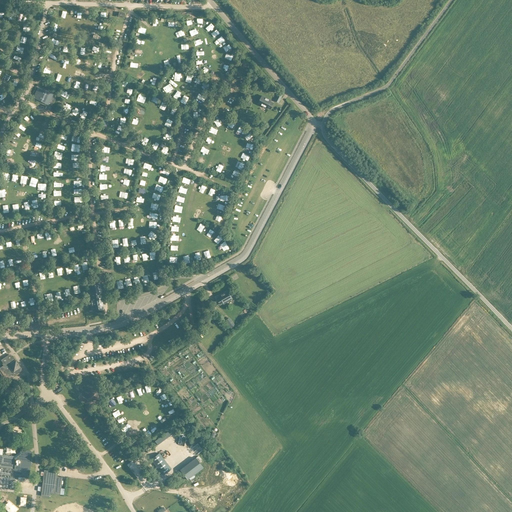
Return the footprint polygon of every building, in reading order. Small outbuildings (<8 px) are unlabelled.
[(207,22),(201,28),(205,32),(211,27),(207,22)] [(207,34),(211,39),(217,34),(213,29),(207,34)] [(219,36),(214,40),(218,44),(222,41),(219,36)] [(224,52),(229,48),(225,43),(220,48),(224,52)] [(42,57),(48,62),(52,57),(45,52),(42,57)] [(74,67),(79,63),(75,58),(70,61),(74,67)] [(173,70),(170,78),(175,80),(178,71),(173,70)] [(195,85),(198,79),(192,77),(189,82),(195,85)] [(164,93),(168,88),(164,84),(159,89),(164,93)] [(53,95),(42,90),(38,87),(33,97),(48,104),(49,102),(51,103),(51,102),(53,99),(53,98),(52,97),(53,95)] [(132,101),(140,104),(142,98),(134,95),(132,101)] [(194,100),(200,105),(203,100),(198,96),(194,100)] [(271,100),(262,96),(258,104),(267,108),(268,107),(271,109),(274,103),(270,102),(271,100)] [(155,109),(161,111),(164,103),(158,101),(155,109)] [(70,107),(66,115),(73,118),(76,110),(70,107)] [(140,110),(132,107),(130,113),(138,115),(140,110)] [(20,118),(25,126),(29,123),(24,116),(20,118)] [(129,123),(134,126),(137,120),(132,117),(129,123)] [(210,120),(213,127),(218,124),(215,117),(210,120)] [(117,119),(115,125),(114,125),(111,132),(119,135),(121,128),(120,127),(122,120),(117,119)] [(227,131),(231,124),(226,121),(222,129),(227,131)] [(236,135),(241,129),(236,126),(232,132),(236,135)] [(15,140),(18,135),(11,132),(9,137),(15,140)] [(41,137),(34,133),(32,138),(39,142),(41,137)] [(71,137),(67,137),(68,142),(76,142),(75,133),(71,133),(71,137)] [(239,153),(237,158),(245,161),(247,156),(239,153)] [(235,162),(233,167),(240,170),(242,165),(235,162)] [(233,178),(237,175),(232,169),(229,172),(233,178)] [(160,186),(163,180),(156,177),(153,182),(160,186)] [(198,195),(201,186),(196,184),(193,192),(198,195)] [(152,185),(150,190),(158,193),(160,188),(152,185)] [(133,195),(140,197),(142,190),(135,188),(133,195)] [(210,199),(212,191),(205,189),(203,197),(210,199)] [(168,215),(168,223),(176,223),(176,215),(168,215)] [(103,225),(108,230),(112,226),(107,221),(103,225)] [(196,221),(191,228),(197,232),(202,225),(196,221)] [(167,225),(166,242),(173,242),(174,236),(171,236),(172,232),(175,233),(175,225),(167,225)] [(206,228),(202,234),(207,238),(211,231),(206,228)] [(149,233),(146,237),(154,241),(156,237),(149,233)] [(215,243),(219,236),(215,233),(211,240),(215,243)] [(216,244),(220,251),(227,248),(223,240),(216,244)] [(103,308),(102,303),(102,302),(103,302),(102,297),(100,284),(89,286),(93,309),(103,308)] [(219,297),(216,299),(219,304),(223,303),(232,298),(227,291),(219,296),(219,297)] [(229,318),(226,321),(231,328),(234,325),(229,318)] [(0,369),(6,378),(8,376),(12,373),(14,376),(21,372),(19,368),(20,367),(19,365),(19,364),(18,362),(17,363),(16,360),(14,361),(10,355),(2,360),(3,363),(2,364),(3,366),(0,368),(0,369)] [(170,392),(161,399),(164,402),(172,395),(170,392)] [(177,401),(169,408),(171,411),(180,404),(177,401)] [(122,411),(114,417),(116,421),(125,414),(122,411)] [(165,412),(162,415),(168,423),(171,421),(165,412)] [(156,418),(153,421),(160,430),(163,427),(156,418)] [(128,419),(120,425),(122,429),(131,422),(128,419)] [(148,425),(145,427),(151,436),(154,434),(148,425)] [(139,431),(136,434),(142,443),(145,440),(139,431)] [(29,475),(30,466),(31,466),(32,465),(32,463),(31,462),(32,452),(30,450),(23,449),(19,451),(14,456),(0,454),(0,476),(14,479),(17,479),(18,476),(26,478),(29,475)] [(150,459),(163,475),(171,469),(159,453),(150,459)] [(40,486),(39,491),(42,491),(41,496),(49,497),(50,493),(60,494),(64,495),(64,488),(61,488),(62,482),(62,476),(58,476),(58,471),(44,470),(42,487),(40,486)]
